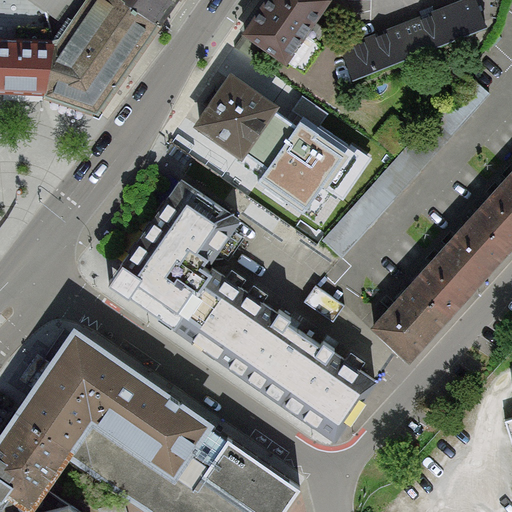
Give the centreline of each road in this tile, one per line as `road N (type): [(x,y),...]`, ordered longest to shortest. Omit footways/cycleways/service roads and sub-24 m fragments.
road 1 (residential): [(20,269),(77,299),(324,481),(511,280)]
road 2 (primary): [(20,269),(218,0)]
